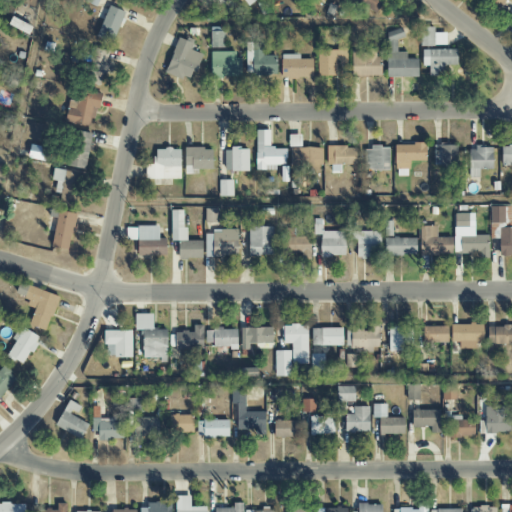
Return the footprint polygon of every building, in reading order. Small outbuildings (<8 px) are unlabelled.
[(382,0),(352,0),(374,13),(382,0)] [(510,0),(511,1),(511,0),(487,0),(499,9),(505,0),(510,0)] [(124,12),(108,6),(97,36),(113,42),(124,12)] [(420,46),(435,46),(434,27),(420,27),(420,46)] [(211,48),(223,48),(223,32),(211,31),(211,48)] [(387,78),(418,77),(418,59),(406,59),(406,52),(397,52),(397,39),(403,39),(403,31),(386,31),(387,78)] [(166,74),(192,82),(201,54),(191,51),(194,42),(177,37),(166,74)] [(318,77),(337,76),(337,65),(347,65),(347,40),(337,40),(337,50),(317,51),(318,77)] [(276,76),(276,56),(263,55),(263,42),(247,42),(246,76),(276,76)] [(88,72),(105,76),(111,52),(94,48),(88,72)] [(456,49),(422,50),(422,66),(428,66),(429,77),(444,77),(443,66),(457,66),(456,49)] [(376,50),(351,51),(352,77),(381,76),(380,57),(376,57),(376,50)] [(239,52),(210,52),(211,78),(240,77),(239,52)] [(300,55),(281,55),(282,78),(313,78),(312,59),(300,59),(300,55)] [(100,93),(80,89),(78,101),(69,99),(64,121),(93,127),(100,93)] [(92,134),(73,130),(65,165),(84,169),(92,134)] [(269,130),(256,130),(256,170),(275,170),(276,166),(285,166),(285,148),(269,148),(269,130)] [(408,161),(426,161),(426,144),(396,144),(396,175),(408,175),(408,161)] [(434,145),(434,166),(457,167),(457,146),(434,145)] [(511,164),(511,145),(502,146),(501,164),(511,164)] [(356,147),(328,147),(328,170),(340,170),(340,165),(356,165),(356,147)] [(389,147),(364,148),(365,170),(389,170),(389,147)] [(469,148),(469,178),(479,178),(479,169),(492,169),(492,147),(469,148)] [(185,148),(185,170),(212,171),(212,148),(185,148)] [(322,167),(322,148),(290,148),(290,166),(322,167)] [(180,149),(154,149),(154,165),(146,165),(146,179),(180,179),(180,149)] [(249,149),(225,149),(225,171),(249,171),(249,149)] [(52,180),(56,181),(54,192),(60,193),(59,203),(75,205),(79,173),(53,169),(52,180)] [(232,180),(219,181),(220,197),(232,196),(232,180)] [(510,206),(490,207),(490,224),(511,223),(510,206)] [(206,223),(218,223),(218,208),(205,209),(206,223)] [(185,211),(171,210),(171,241),(178,241),(177,259),(201,259),(202,241),(184,241),(185,211)] [(76,214),(58,211),(51,247),(69,251),(76,214)] [(468,214),(455,214),(455,230),(460,230),(460,253),(479,253),(479,258),(488,258),(488,236),(468,236),(468,214)] [(322,231),(322,225),(313,225),(313,235),(320,235),(320,256),(345,257),(345,232),(322,231)] [(419,227),(420,256),(453,255),(452,237),(437,238),(437,226),(419,227)] [(273,227),(248,227),(249,256),(274,255),(273,227)] [(416,238),(392,238),(392,227),(384,227),(385,256),(416,255),(416,238)] [(511,227),(498,228),(499,256),(511,255),(511,227)] [(310,237),(295,237),(295,229),(284,228),(283,254),(310,254),(310,237)] [(205,231),(205,257),(239,256),(238,231),(205,231)] [(380,232),(352,231),(352,240),(356,240),(356,258),(380,258),(380,232)] [(47,331),(58,295),(19,284),(16,295),(29,299),(27,307),(35,309),(29,326),(47,331)] [(166,329),(153,329),(152,314),(135,314),(135,330),(142,330),(142,359),(167,359),(166,329)] [(379,351),(379,324),(369,324),(369,330),(352,330),(352,351),(379,351)] [(459,349),(476,349),(476,342),(483,342),(483,324),(451,325),(451,343),(459,342),(459,349)] [(193,331),(175,332),(175,349),(204,348),(203,325),(193,325),(193,331)] [(292,365),(308,364),(307,325),(282,326),(282,344),(291,344),(292,365)] [(447,326),(422,327),(423,343),(448,342),(447,326)] [(511,326),(487,327),(488,345),(511,344),(511,326)] [(39,336),(21,327),(6,357),(24,365),(39,336)] [(240,328),(241,344),(256,344),(256,349),(272,348),(271,327),(240,328)] [(412,327),(388,327),(389,352),(403,351),(403,347),(413,346),(412,327)] [(312,346),(342,346),(342,328),(311,328),(312,346)] [(237,329),(206,329),(205,346),(237,347),(237,329)] [(132,331),(105,331),(105,357),(131,357),(132,331)] [(275,377),(291,376),(290,351),(275,351),(275,377)] [(346,367),(355,367),(355,354),(346,355),(346,367)] [(0,398),(16,377),(2,366),(0,369),(0,398)] [(407,400),(420,400),(419,385),(406,385),(407,400)] [(442,400),(456,400),(456,385),(442,385),(442,400)] [(355,386),(336,386),(336,402),(354,402),(355,386)] [(264,412),(245,412),(245,387),(231,387),(231,404),(236,404),(237,430),(255,430),(255,436),(265,436),(264,412)] [(127,410),(140,410),(140,399),(127,398),(127,410)] [(315,399),(301,400),(302,412),(315,412),(315,399)] [(89,424),(76,416),(81,407),(69,400),(55,426),(80,440),(89,424)] [(404,418),(386,418),(386,404),(372,404),(373,418),(379,418),(379,434),(404,434),(404,418)] [(369,431),(368,407),(352,407),(352,414),(344,414),(345,432),(369,431)] [(509,407),(485,407),(485,421),(479,421),(479,433),(509,433),(509,407)] [(412,428),(430,428),(431,434),(440,433),(439,410),(411,410),(412,428)] [(193,433),(193,415),(169,416),(170,434),(193,433)] [(309,434),(333,434),(333,416),(310,416),(309,434)] [(158,418),(133,417),(132,436),(158,437),(158,418)] [(123,439),(123,422),(113,423),(113,419),(91,419),(91,432),(97,432),(97,440),(123,439)] [(229,421),(197,421),(197,437),(228,437),(229,421)] [(273,437),(299,438),(299,421),(273,421),(273,437)] [(205,511),(206,507),(190,507),(190,496),(175,496),(175,511),(205,511)] [(140,508),(139,511),(170,511),(171,503),(147,503),(147,508),(140,508)] [(214,511),(242,511),(243,503),(233,503),(233,509),(215,508),(214,511)]
